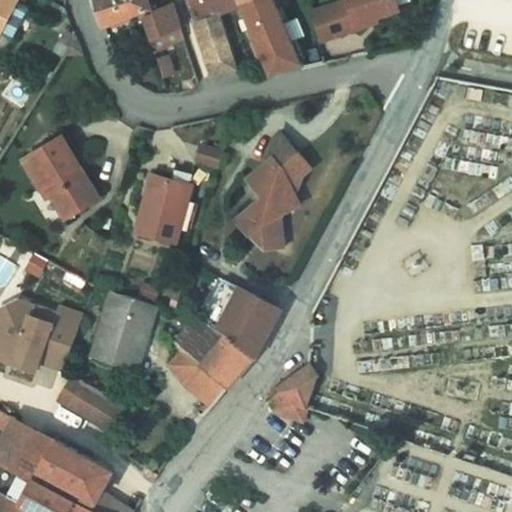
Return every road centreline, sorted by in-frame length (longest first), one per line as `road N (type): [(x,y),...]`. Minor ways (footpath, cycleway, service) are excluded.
road 1 (unclassified): [(431,60),(288,332),(160,511)]
road 2 (unclassified): [(76,0),(83,32),(122,98),(161,116),(431,60)]
